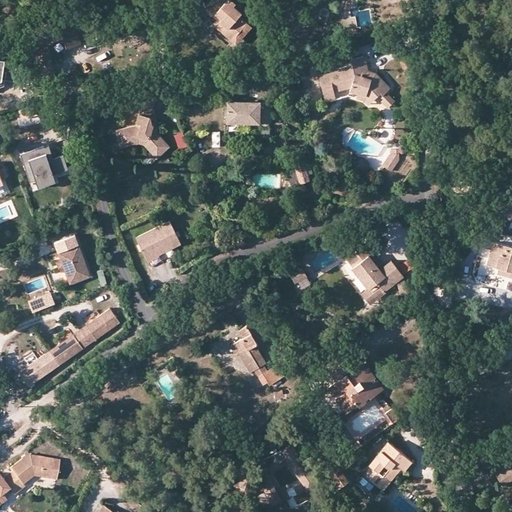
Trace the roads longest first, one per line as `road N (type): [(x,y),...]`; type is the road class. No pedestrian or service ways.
road 1 (residential): [(457,511),(430,377),(424,181)]
road 2 (residential): [(144,324),(200,272),(424,181)]
road 3 (residential): [(81,121),(144,324)]
road 4 (unknown): [(113,507),(96,466),(9,384),(0,356)]
road 5 (residential): [(424,181),(428,0)]
road 6 (residential): [(0,423),(144,324)]
road 7 (unknown): [(127,281),(0,327)]
